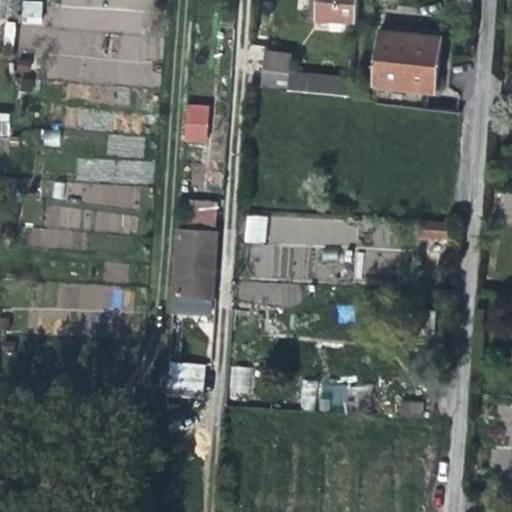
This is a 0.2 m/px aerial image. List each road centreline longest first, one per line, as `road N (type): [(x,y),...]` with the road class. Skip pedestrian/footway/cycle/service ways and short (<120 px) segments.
road 1 (track): [(208,511),(245,0)]
road 2 (unknown): [(180,0),(160,273)]
